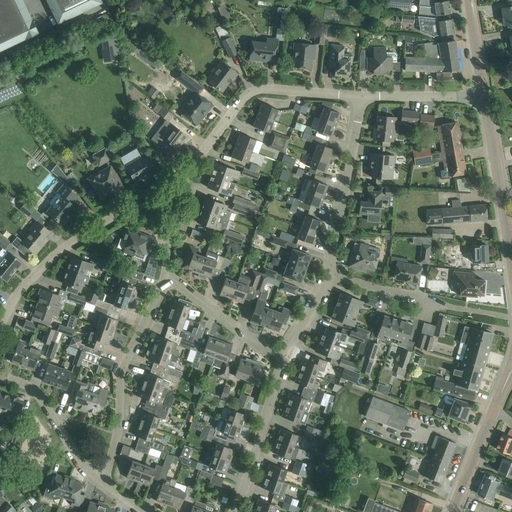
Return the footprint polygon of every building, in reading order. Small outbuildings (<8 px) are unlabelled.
[(0,0),(0,51),(25,40),(38,34),(38,33),(32,20),(22,0),(0,0)] [(45,0),(58,25),(102,3),(100,0),(45,0)] [(410,0),(389,0),(389,7),(410,8),(410,0)] [(436,15),(436,16),(451,14),(449,1),(434,3),(433,0),(419,0),(420,15),(436,15)] [(511,6),(502,8),(505,25),(511,23),(511,6)] [(274,28),(284,29),(286,15),(276,14),(274,28)] [(400,22),(413,23),(414,15),(401,14),(400,22)] [(438,35),(439,36),(454,34),(452,19),(437,22),(436,19),(436,18),(418,16),(417,16),(424,17),(426,33),(425,33),(433,37),(434,37),(433,36),(434,36),(438,35)] [(323,43),(325,26),(317,25),(315,43),(323,43)] [(223,36),(220,38),(229,57),(237,54),(229,37),(231,37),(227,26),(222,28),(223,30),(221,31),(223,36)] [(117,39),(101,41),(103,49),(102,49),(103,56),(113,55),(114,62),(119,61),(118,53),(119,53),(117,39)] [(261,43),(251,42),(249,60),(259,61),(260,59),(266,59),(266,60),(275,61),(277,46),(276,46),(277,40),(266,39),(265,44),(261,44),(261,43)] [(449,71),(459,70),(455,41),(438,43),(438,44),(432,45),(432,43),(423,44),(426,58),(405,57),(404,70),(418,71),(418,72),(435,72),(437,81),(450,79),(449,71)] [(315,46),(294,43),(291,67),(311,69),(312,54),(314,54),(315,46)] [(343,46),(330,45),(329,64),(335,65),(334,75),(348,77),(350,57),(342,57),(343,46)] [(373,74),(379,74),(379,48),(373,48),(373,57),(367,57),(367,70),(373,70),(373,74)] [(386,48),(379,48),(379,74),(386,74),(386,70),(392,70),(392,62),(397,62),(396,55),(395,54),(394,53),(386,52),(386,48)] [(208,81),(214,86),(222,92),(231,80),(232,81),(237,74),(229,68),(221,61),(216,67),(218,69),(208,81)] [(176,78),(194,92),(179,111),(197,125),(206,112),(205,111),(210,104),(196,93),(201,87),(181,71),(176,78)] [(152,85),(146,93),(155,100),(161,92),(152,85)] [(158,103),(152,110),(165,120),(168,122),(168,121),(173,115),(158,103)] [(261,104),(257,115),(273,121),(277,110),(261,104)] [(305,114),(307,108),(295,104),(293,110),(305,114)] [(319,119),(335,125),(340,114),(324,108),(319,119)] [(418,113),(402,111),(401,123),(417,124),(418,113)] [(420,114),(419,127),(432,128),(433,116),(420,114)] [(273,121),(257,115),(253,127),(269,133),(273,121)] [(373,140),(393,142),(395,118),(377,116),(376,130),(374,130),(373,140)] [(335,125),(319,119),(315,131),(331,137),(335,125)] [(151,139),(150,139),(168,153),(168,152),(166,151),(171,145),(173,146),(177,150),(187,136),(179,130),(177,128),(173,125),(168,121),(168,122),(165,120),(163,123),(165,125),(153,140),(151,139)] [(457,122),(438,126),(439,136),(442,151),(461,148),(457,122)] [(273,131),(268,147),(284,153),(290,138),(273,131)] [(307,141),(309,135),(303,132),(301,139),(307,141)] [(235,146),(251,151),(255,140),(239,134),(235,146)] [(96,153),(92,155),(98,165),(111,157),(105,147),(101,142),(93,147),(96,153)] [(317,144),(313,155),(329,161),(333,150),(324,146),(317,144)] [(251,151),(235,146),(231,157),(247,163),(251,151)] [(412,151),(413,156),(430,153),(429,148),(412,151)] [(445,170),(440,171),(441,180),(451,178),(450,176),(465,173),(461,148),(442,151),(445,168),(445,170)] [(136,149),(120,158),(134,183),(146,176),(147,178),(157,172),(147,156),(142,159),(136,149)] [(373,164),(371,178),(388,179),(389,171),(392,171),(394,156),(370,153),(369,164),(373,164)] [(430,153),(413,156),(414,165),(432,162),(430,153)] [(309,154),(305,165),(309,167),(316,169),(325,173),(329,161),(313,155),(309,154)] [(215,164),(211,176),(228,182),(231,175),(237,177),(239,172),(225,167),(215,164)] [(251,164),(249,170),(259,174),(261,167),(251,164)] [(259,174),(249,170),(244,168),(242,174),(257,179),(259,174)] [(298,168),(295,175),(301,177),(304,171),(298,168)] [(282,169),(279,178),(287,181),(290,172),(282,169)] [(102,197),(119,187),(109,170),(92,180),(102,197)] [(71,172),(66,176),(70,181),(73,185),(78,181),(71,172)] [(66,176),(64,174),(60,178),(67,184),(70,181),(66,176)] [(211,176),(207,187),(216,191),(231,196),(233,190),(235,184),(228,182),(211,176)] [(469,177),(456,178),(456,190),(470,190),(469,177)] [(311,180),(307,191),(323,197),(327,186),(311,180)] [(57,192),(48,203),(53,208),(49,213),(45,210),(40,216),(44,220),(49,215),(61,225),(71,213),(73,215),(78,209),(69,202),(75,195),(63,185),(57,192)] [(385,188),(384,197),(394,197),(395,197),(395,188),(390,188),(385,188)] [(319,209),(323,197),(307,191),(303,203),(319,209)] [(360,201),(359,214),(367,215),(367,220),(368,222),(378,222),(380,221),(380,215),(381,199),(382,192),(381,192),(378,192),(368,191),(367,202),(360,201)] [(233,202),(235,203),(248,207),(250,201),(235,196),(233,202)] [(287,202),(287,203),(291,205),(297,207),(300,200),(298,200),(289,197),(289,198),(287,202)] [(225,210),(227,206),(205,198),(201,210),(228,220),(231,212),(225,210)] [(470,221),(470,222),(487,220),(485,205),(469,206),(469,207),(461,208),(460,200),(452,201),(453,208),(433,210),(434,222),(442,222),(442,223),(470,221)] [(18,211),(20,209),(29,216),(33,211),(25,204),(22,201),(14,207),(18,211)] [(254,209),(248,207),(235,203),(233,210),(251,216),(254,209)] [(291,205),(289,211),(295,213),(297,208),(297,207),(291,205)] [(228,220),(201,210),(197,222),(218,230),(220,225),(225,228),(228,220)] [(305,216),(301,227),(317,233),(321,222),(305,216)] [(44,237),(49,232),(36,221),(29,229),(32,231),(23,243),(17,238),(12,244),(11,243),(11,244),(26,257),(26,256),(30,250),(35,254),(48,240),(44,237)] [(313,244),(317,233),(301,227),(297,239),(313,244)] [(201,241),(203,234),(192,229),(189,237),(201,241)] [(122,252),(133,256),(132,257),(144,261),(146,255),(147,255),(153,238),(138,232),(137,235),(125,230),(122,239),(126,241),(122,252)] [(225,230),(223,237),(241,244),(243,237),(225,230)] [(256,230),(255,234),(270,239),(272,236),(256,230)] [(288,242),(291,243),(293,236),(281,232),(278,238),(288,242)] [(0,246),(4,250),(9,243),(0,234),(0,246)] [(270,239),(269,242),(285,248),(288,242),(278,238),(272,236),(270,239)] [(426,238),(425,245),(422,245),(419,262),(427,263),(431,238),(426,238)] [(352,252),(348,267),(365,272),(366,268),(374,270),(376,261),(382,262),(385,252),(379,250),(368,247),(360,244),(357,254),(352,252)] [(446,254),(464,254),(472,254),(473,262),(487,262),(487,261),(486,246),(486,245),(472,246),(446,246),(446,254)] [(187,270),(187,268),(191,270),(191,271),(199,274),(204,257),(194,254),(196,249),(189,246),(181,268),(187,270)] [(288,263),(306,269),(311,256),(294,250),(292,249),(292,251),(288,263)] [(204,257),(199,274),(198,277),(204,279),(206,277),(207,275),(210,276),(209,278),(210,278),(214,269),(219,271),(224,257),(207,251),(204,257)] [(8,252),(0,262),(0,276),(6,282),(21,263),(8,252)] [(155,270),(157,257),(150,255),(146,267),(155,270)] [(407,259),(391,256),(389,270),(395,271),(394,278),(407,281),(407,280),(411,281),(410,283),(417,284),(420,267),(407,264),(407,259)] [(91,271),(93,265),(72,257),(67,270),(83,276),(85,269),(91,271)] [(224,257),(219,271),(226,273),(231,260),(224,257)] [(97,267),(107,271),(110,262),(100,259),(97,267)] [(459,268),(460,260),(448,259),(447,267),(459,268)] [(116,274),(117,272),(129,277),(132,270),(110,262),(107,271),(116,274)] [(306,269),(288,263),(283,276),(301,283),(306,269)] [(277,273),(263,268),(261,275),(267,277),(274,279),(277,273)] [(83,276),(67,270),(62,284),(78,289),(81,282),(86,284),(89,278),(83,276)] [(256,289),(261,275),(255,272),(252,279),(249,287),(256,289)] [(452,287),(460,288),(459,296),(477,297),(477,295),(483,296),(484,281),(480,280),(478,282),(474,282),(475,274),(453,272),(452,287)] [(243,303),(249,286),(249,287),(252,279),(239,275),(237,282),(231,299),(238,302),(239,300),(242,302),(242,303),(243,303)] [(261,275),(256,289),(255,291),(261,294),(267,277),(261,275)] [(123,277),(117,294),(134,300),(137,292),(136,291),(138,286),(137,286),(136,288),(134,287),(136,281),(123,277)] [(223,297),(231,299),(237,282),(225,278),(219,295),(220,295),(220,294),(224,295),(223,297)] [(279,289),(295,295),(298,288),(282,282),(279,289)] [(40,295),(37,303),(59,311),(61,305),(56,303),(59,296),(40,289),(38,294),(40,295)] [(83,305),(84,302),(86,298),(70,292),(68,300),(83,305)] [(88,292),(86,298),(84,302),(95,306),(97,300),(98,295),(88,292)] [(341,293),(336,306),(351,312),(354,305),(361,308),(363,302),(341,293)] [(130,307),(132,307),(134,308),(137,301),(134,300),(117,294),(113,305),(130,311),(129,310),(130,307)] [(365,304),(376,308),(378,302),(367,297),(365,304)] [(171,305),(168,313),(185,319),(186,316),(189,308),(190,309),(192,303),(179,298),(178,301),(175,300),(172,306),(171,305)] [(264,302),(258,299),(250,322),(264,326),(269,311),(262,308),(264,302)] [(108,310),(110,304),(97,300),(95,306),(108,310)] [(33,307),(30,315),(49,322),(52,315),(57,316),(59,311),(37,303),(36,308),(33,307)] [(108,310),(95,306),(92,313),(101,316),(97,326),(114,332),(116,325),(115,324),(116,321),(117,322),(118,321),(106,317),(108,310)] [(336,306),(331,318),(353,327),(356,321),(349,318),(351,312),(336,306)] [(284,325),(289,310),(282,308),(280,315),(269,311),(264,326),(278,331),(280,324),(284,325)] [(164,324),(168,326),(181,330),(185,319),(168,313),(166,320),(167,321),(166,324),(164,324)] [(59,324),(56,331),(62,333),(72,336),(78,318),(70,315),(66,327),(59,324)] [(398,321),(384,316),(379,332),(377,338),(384,340),(383,343),(390,345),(392,337),(398,321)] [(446,319),(438,317),(434,334),(442,336),(446,319)] [(26,320),(23,328),(35,332),(38,324),(26,320)] [(411,325),(398,321),(392,337),(399,339),(397,345),(404,347),(405,341),(406,341),(411,325)] [(107,345),(109,340),(111,340),(114,332),(97,326),(91,324),(85,342),(103,348),(104,344),(107,345)] [(41,342),(49,345),(54,330),(47,327),(41,342)] [(356,327),(354,332),(365,337),(367,338),(370,332),(369,332),(370,328),(367,327),(366,330),(356,327)] [(195,335),(192,342),(199,344),(200,342),(202,334),(204,331),(197,328),(197,330),(195,334),(195,335)] [(319,339),(337,346),(339,340),(344,342),(346,336),(326,328),(322,340),(319,339)] [(460,342),(488,350),(493,334),(471,328),(469,336),(462,334),(460,342)] [(62,333),(56,331),(54,330),(49,345),(45,356),(53,359),(58,344),(62,333)] [(183,331),(181,337),(192,342),(195,335),(192,334),(183,330),(183,331)] [(363,343),(365,337),(354,332),(351,331),(349,337),(363,343)] [(427,336),(420,334),(416,347),(423,349),(427,336)] [(152,339),(149,347),(151,348),(178,357),(179,353),(178,351),(176,350),(175,349),(177,345),(177,344),(165,340),(164,339),(156,336),(155,337),(157,338),(156,340),(154,340),(152,339)] [(427,336),(423,349),(429,351),(433,338),(427,336)] [(178,344),(178,345),(190,349),(196,351),(199,344),(192,342),(181,337),(178,344)] [(209,337),(208,337),(202,355),(196,353),(191,367),(197,369),(201,359),(205,360),(207,355),(214,358),(220,341),(213,338),(212,340),(209,339),(209,337)] [(319,339),(315,351),(332,357),(338,359),(340,353),(335,352),(337,346),(319,339)] [(220,341),(214,358),(211,365),(223,369),(220,377),(227,379),(231,366),(225,364),(232,345),(231,345),(230,346),(227,345),(227,344),(220,341)] [(377,345),(369,342),(362,364),(366,365),(367,363),(371,364),(377,345)] [(455,359),(462,361),(483,367),(488,350),(460,342),(455,359)] [(22,366),(29,347),(18,343),(16,348),(15,348),(15,346),(11,345),(8,354),(12,356),(12,357),(10,357),(9,361),(22,366)] [(82,351),(85,352),(95,356),(98,349),(84,344),(82,351)] [(29,347),(22,366),(34,370),(41,351),(29,347)] [(149,347),(146,354),(150,356),(149,359),(148,359),(147,360),(153,362),(157,363),(168,367),(170,361),(174,363),(176,362),(178,357),(151,348),(149,347)] [(79,367),(82,359),(85,352),(82,351),(78,349),(72,365),(79,367)] [(411,352),(403,350),(396,373),(399,374),(398,378),(402,379),(405,369),(411,352)] [(85,352),(82,359),(99,365),(102,358),(95,356),(85,352)] [(298,371),(315,377),(317,370),(322,371),(325,361),(309,355),(307,361),(302,359),(298,371)] [(102,358),(99,365),(111,370),(113,362),(102,358)] [(234,376),(246,380),(253,360),(246,358),(244,361),(240,359),(234,376)] [(339,365),(354,370),(356,365),(341,359),(339,365)] [(246,380),(257,384),(263,367),(259,366),(259,363),(253,360),(246,380)] [(459,375),(456,383),(475,390),(477,390),(483,367),(462,361),(460,370),(454,369),(453,373),(459,375)] [(60,368),(48,364),(42,381),(54,385),(60,368)] [(168,367),(166,373),(179,378),(182,372),(168,367)] [(60,368),(54,385),(66,390),(72,373),(60,368)] [(359,374),(344,368),(340,378),(339,381),(344,382),(345,379),(356,383),(359,374)] [(313,382),(315,377),(298,371),(294,382),(316,390),(318,384),(313,382)] [(144,377),(141,385),(166,393),(168,388),(164,387),(167,380),(177,384),(179,378),(166,373),(164,380),(145,373),(145,374),(147,374),(146,377),(144,377)] [(437,375),(433,389),(472,400),(475,390),(456,383),(443,380),(444,377),(437,375)] [(85,412),(86,410),(92,393),(84,391),(87,384),(75,380),(70,395),(75,397),(77,398),(73,407),(85,412)] [(378,383),(375,391),(387,394),(389,387),(378,383)] [(164,398),(166,393),(141,385),(139,392),(140,393),(139,396),(137,396),(156,403),(154,409),(167,414),(169,407),(158,404),(160,397),(164,398)] [(230,388),(224,386),(220,398),(226,400),(230,388)] [(108,391),(100,388),(98,396),(92,393),(86,410),(97,415),(100,408),(102,408),(108,391)] [(317,390),(315,397),(333,403),(335,397),(317,390)] [(0,420),(0,421),(9,397),(0,393),(0,420)] [(289,394),(285,405),(302,411),(307,413),(311,401),(306,400),(300,397),(299,397),(289,394)] [(463,423),(470,405),(445,395),(444,399),(445,403),(451,405),(450,408),(443,405),(442,409),(437,407),(434,414),(446,419),(447,417),(463,423)] [(23,402),(9,397),(0,421),(7,423),(9,416),(17,419),(23,402)] [(224,408),(226,402),(214,397),(212,403),(224,408)] [(325,406),(326,405),(331,407),(333,403),(315,397),(313,402),(325,406)] [(372,397),(364,416),(402,431),(410,411),(372,397)] [(239,400),(237,406),(248,410),(250,404),(239,400)] [(285,405),(281,417),(291,420),(298,423),(302,411),(285,405)] [(427,406),(424,413),(431,416),(434,409),(427,406)] [(141,416),(138,424),(155,430),(159,418),(164,420),(167,414),(154,409),(152,415),(142,412),(142,413),(144,413),(143,417),(141,416)] [(229,409),(225,421),(242,427),(246,415),(229,409)] [(242,427),(225,421),(219,419),(215,430),(214,434),(222,437),(223,433),(238,439),(242,427)] [(137,443),(150,448),(161,452),(164,453),(166,447),(154,443),(155,438),(153,437),(155,430),(138,424),(136,431),(137,432),(136,435),(134,435),(139,437),(137,443)] [(320,437),(322,431),(306,425),(304,431),(320,437)] [(12,426),(7,440),(14,442),(19,428),(12,426)] [(203,426),(201,432),(213,436),(214,434),(215,430),(203,426)] [(280,429),(276,441),(293,447),(297,435),(289,432),(280,429)] [(320,437),(304,431),(302,438),(318,443),(320,437)] [(213,436),(201,432),(199,437),(211,442),(213,436)] [(511,437),(502,434),(497,449),(511,455),(511,437)] [(448,463),(456,443),(436,436),(431,448),(435,449),(432,457),(448,463)] [(276,441),(272,452),(281,456),(289,458),(294,460),(298,449),(293,447),(276,441)] [(150,448),(137,443),(134,450),(147,455),(150,448)] [(230,462),(234,450),(217,444),(213,455),(230,462)] [(187,459),(191,448),(183,445),(179,458),(183,464),(189,466),(191,460),(187,459)] [(161,467),(157,480),(163,482),(173,456),(166,454),(162,467),(161,467)] [(296,461),(294,467),(306,471),(311,473),(317,455),(312,454),(308,465),(296,461)] [(225,473),(230,462),(213,455),(208,467),(225,473)] [(440,483),(448,463),(432,457),(424,477),(440,483)] [(1,458),(0,458),(0,466),(9,477),(16,474),(6,463),(1,458)] [(511,477),(511,461),(504,458),(498,472),(511,477)] [(137,482),(144,465),(126,459),(122,470),(128,472),(126,478),(127,476),(130,478),(130,479),(137,482)] [(327,459),(324,469),(328,471),(326,475),(332,476),(336,462),(327,459)] [(207,466),(191,460),(189,466),(207,473),(208,469),(206,468),(207,466)] [(269,464),(265,476),(282,482),(286,470),(269,464)] [(144,465),(137,482),(145,485),(146,483),(149,484),(148,486),(149,486),(152,478),(157,480),(161,467),(156,465),(154,469),(144,465)] [(294,467),(292,473),(304,477),(306,471),(294,467)] [(405,468),(402,476),(415,482),(418,474),(405,468)] [(52,485),(46,483),(42,496),(51,500),(53,494),(63,497),(70,477),(64,475),(63,477),(56,475),(52,485)] [(265,476),(261,487),(284,496),(288,484),(282,482),(265,476)] [(511,489),(499,484),(500,482),(485,476),(478,494),(493,500),(496,493),(511,499),(511,489)] [(70,506),(79,509),(84,496),(79,494),(82,484),(75,481),(75,479),(70,477),(63,497),(72,500),(70,506)] [(216,477),(213,484),(220,486),(223,479),(216,477)] [(168,486),(162,484),(156,501),(157,500),(160,501),(160,503),(167,505),(173,488),(176,481),(171,479),(168,486)] [(182,500),(187,502),(192,488),(186,486),(184,492),(173,488),(167,505),(175,508),(175,506),(179,508),(178,509),(179,509),(182,500)] [(187,502),(194,505),(194,506),(192,506),(189,511),(203,511),(206,505),(196,501),(199,491),(192,488),(187,502)] [(286,496),(284,502),(295,506),(296,506),(298,500),(286,496)] [(254,511),(257,511),(272,511),(275,505),(258,499),(254,511)] [(398,511),(374,503),(369,511),(429,511),(432,504),(423,501),(417,499),(411,511),(398,511)] [(220,511),(218,511),(219,508),(214,506),(214,504),(207,501),(206,505),(203,511),(220,511)] [(12,511),(15,510),(7,502),(0,509),(0,511),(12,511)] [(99,511),(102,504),(101,506),(89,502),(86,511),(79,509),(78,511),(99,511)] [(292,511),(293,511),(294,511),(297,511),(299,511),(301,508),(296,506),(295,506),(284,502),(282,508),(292,511)]
